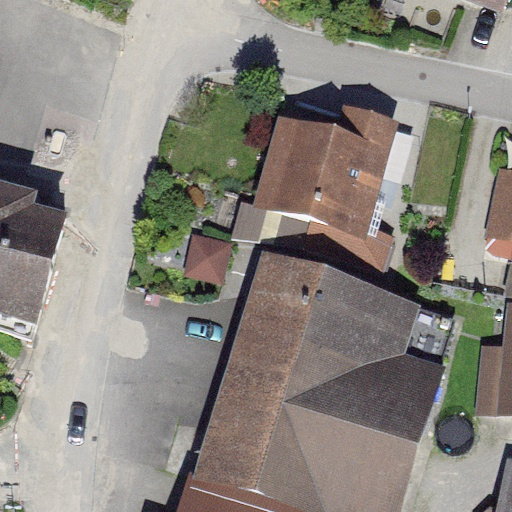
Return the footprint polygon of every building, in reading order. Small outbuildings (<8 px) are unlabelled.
[(511,0),(429,0),(506,26),(511,8),(511,0)] [(286,136),(261,222),(368,252),(401,138),(347,123),(339,152),(286,136)] [(0,211),(0,335),(38,345),(67,228),(0,211)] [(236,252),(192,241),(180,285),(224,297),(236,252)] [(270,270),(195,511),(409,511),(448,388),(409,376),(426,318),(270,270)] [(511,329),(507,358),(485,355),(479,426),(511,428),(511,329)]
